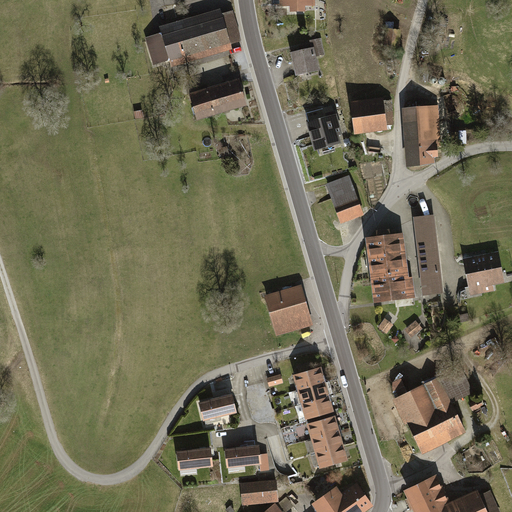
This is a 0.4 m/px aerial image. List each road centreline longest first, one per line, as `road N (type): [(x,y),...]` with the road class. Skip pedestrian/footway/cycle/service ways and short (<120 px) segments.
road 1 (track): [(0,268),(58,452),(81,475),(133,472),(195,386)]
road 2 (tertiary): [(245,0),(337,339)]
road 3 (residential): [(396,191),(399,99),(424,0)]
road 4 (tertiary): [(337,339),(382,488),(381,511)]
road 5 (unclassified): [(337,339),(353,254),(396,191)]
road 6 (residential): [(195,386),(236,366),(337,339)]
road 7 (unclassified): [(396,191),(476,150),(511,146)]
